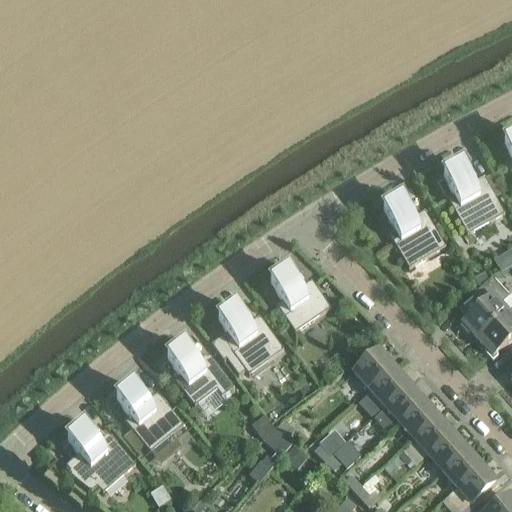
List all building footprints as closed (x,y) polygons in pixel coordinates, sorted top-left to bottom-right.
[(511,141),(503,146),(505,149),(511,163),(511,165),(507,168),(511,178),(511,141)] [(443,179),(444,181),(453,197),(447,201),(467,237),(504,217),(484,180),(472,187),(462,168),(443,179)] [(382,214),(384,216),(393,232),(387,235),(409,271),(445,250),(424,214),(412,221),(401,202),(382,214)] [(288,274),(270,286),(282,303),(276,307),(295,335),(330,311),(311,284),(300,291),(288,274)] [(469,334),(478,343),(507,316),(499,308),(509,298),(492,280),(472,298),(482,309),(466,323),(465,321),(460,326),(468,335),(469,334)] [(227,336),(211,347),(223,363),(226,361),(239,378),(245,373),(249,378),(283,353),(279,347),(259,319),(248,327),(237,312),(236,310),(218,323),(219,325),(227,336)] [(511,322),(507,316),(478,343),(486,352),(484,353),(493,362),(498,358),(496,356),(511,341),(511,322)] [(184,348),(167,362),(168,364),(179,378),(174,382),(194,409),(196,408),(207,420),(226,405),(222,399),(234,390),(208,356),(197,365),(186,350),(184,348)] [(369,394),(395,371),(388,364),(385,366),(376,356),(353,376),(369,394)] [(395,371),(369,394),(384,410),(409,387),(395,371)] [(423,403),(409,387),(384,410),(372,420),(387,436),(398,426),(423,403)] [(129,419),(124,423),(150,455),(183,428),(157,396),(146,404),(133,388),(116,402),(129,419)] [(423,403),(398,426),(412,442),(438,420),(423,403)] [(264,444),(275,433),(274,432),(264,419),(256,425),(254,433),(263,444),(264,444)] [(452,436),(438,420),(412,442),(427,458),(452,436)] [(283,424),(277,431),(288,440),(294,433),(283,424)] [(84,429),(67,444),(78,457),(66,468),(70,474),(68,476),(91,495),(97,489),(103,496),(135,468),(108,436),(97,445),(84,429)] [(282,459),(294,445),(288,440),(277,431),(277,430),(274,432),(275,433),(264,444),(282,459)] [(452,436),(427,458),(441,475),(467,452),(452,436)] [(294,448),(282,461),(296,473),(308,460),(294,448)] [(320,449),(314,455),(323,465),(330,458),(320,449)] [(481,468),(467,452),(441,475),(456,491),(481,468)] [(340,468),(330,458),(323,465),(333,475),(340,468)] [(266,459),(262,465),(271,472),(276,466),(266,459)] [(481,468),(456,491),(471,508),(496,485),(481,468)] [(351,479),(344,485),(353,495),(360,489),(351,479)] [(369,499),(360,489),(353,495),(363,505),(369,499)] [(511,511),(511,503),(508,499),(491,511),(511,511)]
